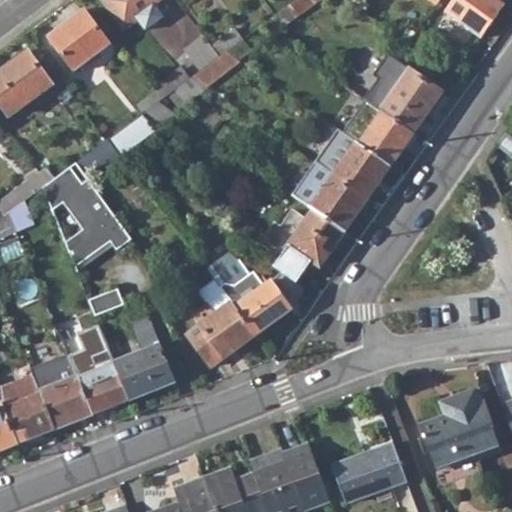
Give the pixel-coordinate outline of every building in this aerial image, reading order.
[(102,0),(123,27),(138,17),(136,15),(152,2),(154,0),(102,0)] [(271,15),(281,28),(310,6),(305,0),(292,0),(274,13),(271,15)] [(454,0),(447,11),(481,35),(504,3),(498,0),(454,0)] [(152,2),(136,15),(138,17),(145,27),(161,15),(152,2)] [(48,35),(73,68),(108,43),(83,9),(48,35)] [(234,28),(210,45),(218,56),(220,54),(226,49),(242,38),(234,28)] [(189,45),(205,65),(208,63),(218,56),(210,45),(203,35),(189,45)] [(0,70),(0,101),(10,114),(52,83),(28,50),(0,70)] [(218,56),(208,63),(216,75),(228,66),(220,54),(218,56)] [(383,111),(414,132),(442,90),(396,58),(374,88),(372,86),(364,98),(366,99),(383,111)] [(217,77),(216,75),(208,63),(205,65),(192,75),(207,85),(217,77)] [(168,93),(187,78),(179,68),(153,87),(161,98),(168,93)] [(187,78),(168,93),(177,106),(207,85),(192,75),(187,78)] [(357,141),(360,143),(391,165),(414,132),(383,111),(366,99),(341,130),(357,141)] [(153,127),(155,129),(177,113),(159,100),(142,112),(153,127)] [(142,112),(110,137),(121,152),(153,127),(142,112)] [(81,158),(90,171),(116,152),(107,139),(81,158)] [(360,143),(357,141),(341,163),(333,174),(368,198),(391,165),(360,143)] [(47,184),(42,187),(52,210),(64,202),(83,228),(65,242),(75,267),(111,240),(117,249),(132,238),(88,177),(81,182),(70,166),(47,184)] [(26,177),(37,191),(42,187),(47,184),(36,169),(26,177)] [(313,209),(345,231),(368,198),(333,174),(310,206),(313,209)] [(0,207),(0,215),(2,218),(10,211),(15,208),(9,201),(0,207)] [(10,211),(18,230),(31,224),(23,202),(15,208),(10,211)] [(290,243),(321,265),(345,231),(313,209),(308,217),(293,207),(282,223),(275,219),(263,237),(284,252),(290,243)] [(0,236),(18,230),(10,211),(2,218),(0,218),(0,236)] [(236,307),(256,334),(291,308),(272,281),(269,282),(263,273),(259,276),(254,270),(250,273),(241,260),(226,271),(226,283),(221,287),(229,297),(232,301),(236,307)] [(236,307),(232,301),(229,297),(221,287),(216,280),(200,292),(209,303),(194,314),(201,324),(188,334),(212,366),(256,334),(236,307)] [(90,302),(96,317),(128,304),(122,289),(90,302)] [(118,370),(130,399),(176,381),(162,344),(115,363),(118,370)] [(77,376),(81,386),(118,370),(115,363),(113,359),(76,374),(77,376)] [(33,378),(39,392),(77,376),(76,374),(72,362),(33,378)] [(130,399),(118,370),(81,386),(93,414),(130,399)] [(81,386),(77,376),(39,392),(39,393),(54,429),(93,414),(81,386)] [(418,427),(434,470),(500,446),(484,403),(480,404),(475,391),(439,404),(444,417),(418,427)] [(39,393),(2,408),(17,443),(54,429),(39,393)] [(511,402),(502,407),(511,435),(511,402)] [(0,403),(0,450),(17,443),(2,408),(1,404),(0,403)] [(331,466),(345,503),(406,481),(393,444),(331,466)] [(214,511),(239,511),(238,508),(262,499),(267,511),(303,511),(330,502),(309,445),(282,455),(281,450),(249,462),(254,476),(236,483),(231,469),(203,479),(214,511)] [(151,511),(214,511),(203,479),(172,491),(177,503),(151,511)]
